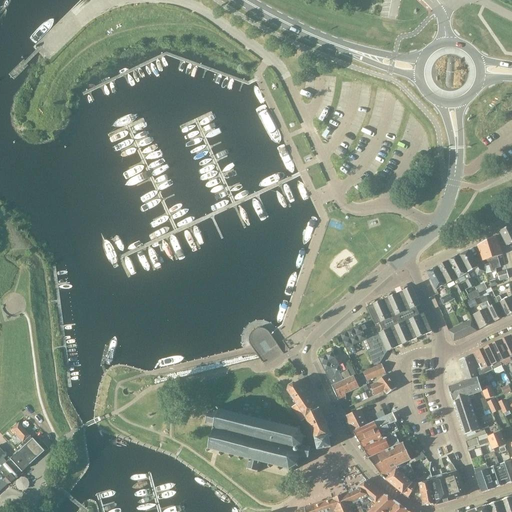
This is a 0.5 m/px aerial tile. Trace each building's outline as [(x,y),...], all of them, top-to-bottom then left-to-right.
[(322,92),(329,96),(333,90),(326,85),(322,92)] [(320,133),(327,137),(333,124),(326,121),(320,133)] [(356,142),(354,153),(363,155),(365,144),(356,142)] [(347,155),(342,173),(352,176),(357,158),(347,155)] [(511,225),(500,232),(507,246),(510,244),(511,243),(511,225)] [(496,236),(487,241),(495,269),(500,268),(497,257),(502,256),(496,236)] [(477,246),(479,255),(487,274),(496,271),(495,269),(487,241),(477,246)] [(468,250),(458,256),(468,273),(475,270),(478,276),(485,272),(486,274),(487,274),(479,255),(473,258),(468,250)] [(465,282),(469,289),(474,286),(468,273),(464,266),(458,256),(447,261),(457,280),(463,276),(466,281),(465,282)] [(447,261),(437,267),(446,285),(452,281),(455,287),(458,294),(463,292),(457,280),(447,261)] [(435,290),(446,285),(437,267),(426,273),(435,290)] [(509,279),(506,271),(497,273),(499,282),(509,279)] [(378,334),(379,335),(387,352),(396,348),(397,349),(398,350),(399,350),(400,350),(401,348),(402,347),(402,346),(410,342),(411,342),(412,343),(413,343),(414,343),(416,342),(417,341),(416,339),(425,335),(426,336),(427,337),(428,337),(429,337),(431,336),(431,334),(431,333),(431,332),(432,332),(424,314),(419,316),(416,308),(420,306),(412,287),(403,291),(400,290),(399,290),(397,291),(397,294),(388,298),(387,297),(385,297),(384,297),(383,297),(382,298),(382,300),(373,304),(372,303),(371,303),(370,303),(369,303),(368,304),(368,305),(368,307),(367,307),(375,326),(379,324),(383,332),(378,334)] [(454,299),(451,294),(440,299),(443,305),(454,299)] [(495,298),(498,303),(505,318),(511,314),(511,299),(511,297),(502,301),(500,296),(495,298)] [(481,299),(483,304),(493,323),(505,318),(498,303),(490,307),(487,302),(485,297),(481,299)] [(480,329),(493,323),(483,304),(479,306),(482,311),(473,315),(480,329)] [(476,331),(471,321),(462,325),(467,335),(476,331)] [(387,352),(379,335),(373,337),(368,324),(361,327),(360,326),(339,335),(346,349),(366,340),(370,350),(367,351),(374,366),(380,364),(380,363),(387,352)] [(462,325),(459,326),(449,331),(454,342),(467,335),(462,325)] [(250,345),(250,346),(253,349),(271,336),(269,334),(269,333),(268,332),(267,331),(266,330),(264,329),(262,329),(261,329),(260,328),(259,328),(257,329),(256,329),(255,329),(254,330),(252,332),(251,332),(251,333),(250,334),(250,335),(249,336),(249,337),(249,338),(249,339),(249,340),(249,341),(249,342),(249,343),(249,344),(250,345)] [(510,361),(511,360),(511,340),(510,335),(501,340),(509,358),(510,361)] [(271,336),(253,349),(258,358),(277,345),(271,336)] [(501,366),(510,361),(509,358),(501,340),(491,344),(501,366)] [(493,370),(501,366),(491,344),(482,349),(492,370),(493,370)] [(277,345),(258,358),(265,367),(283,354),(277,345)] [(480,376),(492,370),(482,349),(473,354),(480,368),(477,370),(480,376)] [(331,386),(343,380),(343,381),(355,375),(351,365),(345,368),(347,371),(340,374),(340,373),(342,372),(333,352),(318,358),(331,386)] [(459,360),(466,382),(478,379),(470,356),(459,360)] [(385,374),(381,365),(363,372),(367,381),(385,374)] [(396,388),(386,375),(377,382),(377,383),(370,386),(375,396),(384,392),(386,395),(396,388)] [(359,388),(353,377),(332,386),(339,403),(346,400),(345,394),(359,388)] [(448,388),(454,404),(469,399),(469,397),(482,392),(478,379),(466,382),(448,388)] [(289,402),(292,407),(292,408),(301,421),(306,419),(308,423),(304,425),(306,430),(310,428),(314,438),(315,439),(329,436),(329,437),(331,437),(319,409),(316,411),(298,385),(293,384),(289,386),(287,391),(291,397),(287,400),(289,402)] [(485,401),(486,400),(495,397),(491,386),(482,389),(483,395),(484,398),(485,401)] [(508,386),(501,389),(504,395),(511,392),(508,386)] [(355,397),(358,403),(368,399),(365,393),(355,397)] [(454,404),(459,420),(475,415),(469,399),(454,404)] [(500,411),(494,399),(487,403),(489,406),(492,414),(500,411)] [(510,411),(505,400),(498,403),(503,414),(510,411)] [(215,425),(208,449),(206,450),(206,452),(210,450),(219,452),(219,455),(220,455),(221,453),(229,455),(229,458),(230,458),(231,455),(239,457),(239,460),(240,460),(241,458),(249,460),(248,463),(249,463),(247,468),(246,470),(247,471),(248,470),(257,472),(258,474),(259,473),(258,471),(260,465),(261,463),(269,465),(268,468),(270,468),(270,465),(279,467),(278,470),(279,471),(280,468),(289,470),(289,472),(290,473),(290,470),(296,466),(298,468),(299,467),(297,465),(299,458),(301,457),(308,458),(309,460),(310,459),(309,458),(310,449),(312,448),(311,447),(309,448),(305,447),(303,445),(304,439),(307,438),(306,437),(304,437),(300,431),(301,428),(300,428),(299,430),(290,428),(291,425),(289,425),(288,427),(280,425),(281,423),(279,422),(278,425),(270,423),(271,420),(269,420),(269,422),(260,420),(261,418),(259,418),(259,420),(251,418),(251,415),(250,415),(249,417),(241,416),(241,413),(239,413),(239,415),(231,413),(231,411),(230,410),(229,413),(219,410),(217,407),(216,408),(218,411),(217,412),(215,412),(214,412),(213,415),(208,414),(207,412),(206,413),(207,414),(205,422),(205,423),(206,422),(215,425)] [(345,416),(353,432),(367,425),(360,410),(345,416)] [(353,432),(362,448),(385,438),(391,435),(398,432),(394,423),(396,422),(392,414),(367,425),(353,432)] [(480,431),(475,415),(459,420),(464,436),(480,431)] [(33,454),(36,458),(43,452),(18,424),(11,430),(21,442),(32,455),(33,454)] [(492,451),(505,446),(500,431),(487,435),(465,442),(468,449),(479,445),(479,446),(489,443),(492,451)] [(362,448),(368,459),(398,445),(400,445),(395,434),(398,432),(391,435),(385,438),(362,448)] [(331,448),(329,437),(329,436),(315,439),(317,451),(331,448)] [(32,455),(21,442),(16,447),(14,449),(17,452),(17,453),(18,452),(28,465),(36,458),(33,454),(32,455)] [(411,460),(403,443),(400,445),(398,445),(368,459),(382,476),(396,470),(398,469),(397,466),(411,460),(412,464),(423,459),(419,453),(411,460)] [(0,490),(21,472),(9,459),(6,462),(3,459),(6,456),(0,449),(0,490)] [(17,452),(9,459),(21,472),(28,465),(18,452),(17,453),(17,452)] [(430,476),(431,479),(431,481),(436,505),(457,499),(456,499),(465,496),(457,472),(448,456),(431,464),(430,476)] [(508,484),(511,482),(511,461),(511,459),(501,463),(508,484)] [(496,488),(508,484),(501,463),(489,467),(496,488)] [(396,470),(382,476),(386,481),(403,494),(408,498),(415,486),(410,482),(405,478),(416,474),(412,464),(398,469),(396,470)] [(483,492),(496,488),(489,467),(476,470),(483,492)] [(421,472),(416,474),(405,478),(410,482),(423,478),(421,472)] [(353,504),(357,511),(366,511),(384,495),(383,494),(367,480),(356,487),(347,492),(352,505),(353,504)] [(422,504),(436,505),(431,481),(418,484),(422,504)] [(351,511),(349,507),(352,505),(347,492),(332,499),(335,511),(351,511)] [(387,511),(397,504),(384,495),(366,511),(387,511)] [(511,511),(511,497),(487,506),(488,511),(511,511)] [(335,511),(332,499),(314,506),(316,511),(335,511)]
